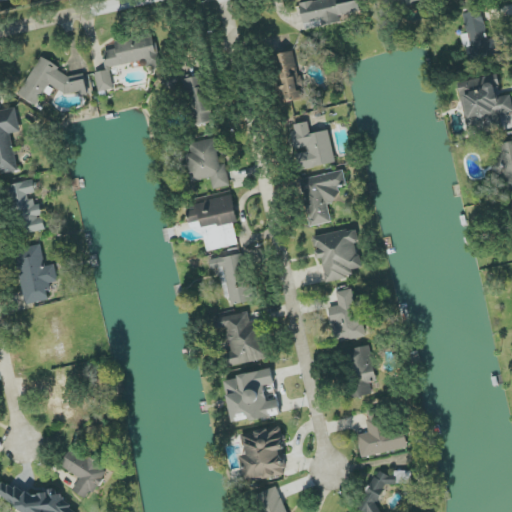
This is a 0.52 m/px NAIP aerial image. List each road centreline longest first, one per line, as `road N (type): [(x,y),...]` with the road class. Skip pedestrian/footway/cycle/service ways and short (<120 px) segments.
road 1 (residential): [(332,473),(221,0)]
road 2 (residential): [(145,0),(0,33)]
